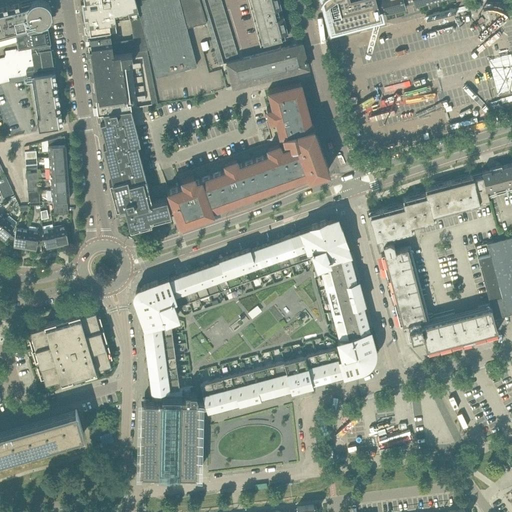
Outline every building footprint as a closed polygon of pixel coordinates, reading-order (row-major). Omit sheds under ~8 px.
[(52,21),(50,4),(44,0),(27,0),(0,7),(0,34),(37,25),(38,26),(45,25),(45,23),(52,21)] [(86,33),(110,30),(108,21),(142,16),(138,0),(84,0),(86,7),(83,7),(86,33)] [(138,0),(142,16),(157,75),(196,65),(186,26),(206,21),(205,17),(204,13),(203,9),(202,5),(200,1),(200,0),(138,0)] [(255,0),(266,40),(285,35),(284,31),(287,30),(283,13),(279,14),(277,6),(281,5),(279,0),(255,0)] [(323,0),(324,3),(323,4),(323,6),(323,7),(323,8),(323,9),(323,10),(323,12),(323,13),(324,15),(325,16),(325,18),(327,19),(328,20),(329,21),(330,25),(333,24),(334,24),(336,25),(337,25),(339,25),(341,25),(342,25),(344,25),(345,24),(347,23),(348,22),(350,22),(351,21),(351,20),(352,19),(359,17),(358,19),(357,20),(357,21),(359,19),(359,17),(380,12),(379,9),(384,8),(385,10),(405,5),(404,1),(409,0),(413,0),(414,2),(423,0),(323,0)] [(212,12),(214,19),(226,15),(224,9),(218,11),(212,12)] [(511,14),(511,9),(503,10),(509,39),(511,37),(511,14)] [(216,25),(222,23),(228,21),(226,15),(214,19),(216,25)] [(217,28),(219,34),(231,31),(229,24),(223,26),(217,28)] [(39,49),(50,47),(50,42),(47,25),(45,25),(38,26),(31,27),(32,28),(29,28),(18,31),(0,36),(0,55),(5,55),(4,49),(16,47),(16,48),(18,48),(38,44),(39,49)] [(97,112),(131,107),(137,106),(136,100),(136,96),(132,68),(131,63),(130,57),(130,52),(120,53),(113,54),(111,42),(110,30),(86,33),(90,58),(97,112)] [(221,41),(227,39),(233,37),(231,31),(219,34),(221,41)] [(222,44),(224,50),(236,46),(234,40),(228,42),(222,44)] [(233,87),(290,72),(308,67),(302,41),(301,41),(301,42),(226,62),(233,87)] [(4,49),(5,55),(0,55),(0,81),(8,79),(9,79),(8,76),(30,73),(36,72),(35,68),(54,65),(51,47),(50,47),(39,49),(38,44),(18,48),(19,51),(16,52),(16,48),(16,47),(4,49)] [(236,46),(224,50),(225,56),(237,53),(236,46)] [(36,72),(30,73),(38,126),(62,123),(60,109),(58,101),(59,101),(57,89),(57,87),(55,81),(56,81),(54,69),(36,72)] [(272,106),(263,109),(271,141),(176,175),(179,184),(167,188),(176,212),(175,212),(175,213),(176,213),(179,222),(213,210),(212,208),(308,174),(308,176),(329,169),(317,135),(316,135),(314,136),(311,126),(313,126),(314,126),(313,124),(312,124),(300,81),(268,89),(272,106)] [(140,142),(131,107),(97,112),(106,144),(103,145),(112,180),(109,181),(119,217),(126,214),(130,229),(151,223),(151,220),(171,215),(166,197),(152,200),(137,143),(140,142)] [(61,135),(52,138),(48,139),(49,156),(66,155),(65,138),(61,138),(61,135)] [(37,157),(36,149),(25,150),(25,158),(37,157)] [(67,166),(66,155),(49,156),(50,167),(67,166)] [(491,305),(492,310),(511,304),(511,162),(482,170),(482,171),(488,195),(511,188),(511,235),(475,245),(491,305)] [(67,177),(67,166),(50,167),(50,178),(67,177)] [(38,179),(38,171),(26,172),(27,180),(38,179)] [(497,331),(492,310),(491,305),(478,308),(478,309),(457,315),(456,315),(456,314),(421,323),(419,318),(426,316),(407,246),(395,249),(393,241),(392,241),(394,237),(396,238),(399,231),(400,231),(403,234),(408,229),(412,228),(410,223),(434,217),(432,212),(489,198),(488,195),(482,171),(466,176),(465,175),(454,178),(454,179),(443,182),(442,181),(431,184),(431,185),(425,186),(426,191),(420,193),(420,192),(409,195),(409,196),(402,198),(404,202),(398,204),(398,203),(387,206),(387,207),(375,210),(375,209),(369,210),(376,238),(381,236),(385,252),(388,256),(383,259),(382,259),(385,271),(386,270),(389,282),(388,283),(391,294),(392,294),(395,305),(394,306),(397,317),(398,317),(400,323),(407,321),(411,337),(423,334),(427,350),(433,348),(434,349),(445,346),(445,345),(456,342),(457,343),(463,341),(463,340),(484,334),(485,335),(491,334),(491,332),(497,331)] [(0,190),(10,186),(6,176),(0,178),(0,190)] [(68,188),(67,177),(50,178),(51,189),(68,188)] [(13,192),(10,186),(0,190),(3,197),(13,192)] [(53,200),(65,199),(67,199),(69,199),(68,188),(51,189),(52,200),(53,200)] [(39,189),(28,190),(28,201),(40,200),(39,189)] [(66,213),(66,205),(54,206),(54,214),(66,213)] [(8,233),(15,225),(6,217),(0,224),(0,235),(3,238),(4,237),(8,233)] [(250,246),(219,258),(219,259),(190,270),(179,274),(169,277),(168,275),(168,276),(159,279),(158,279),(142,285),(140,286),(139,286),(138,286),(137,287),(136,287),(136,288),(135,289),(134,290),(134,291),(134,292),(134,293),(134,294),(134,295),(134,296),(135,299),(141,316),(142,316),(145,325),(144,325),(152,390),(153,390),(153,398),(141,398),(139,471),(160,472),(161,467),(177,467),(176,472),(198,473),(199,407),(206,405),(207,409),(238,401),(239,402),(260,396),(260,395),(291,387),(291,388),(312,382),(312,381),(343,372),(343,371),(353,368),(353,370),(353,371),(354,371),(356,370),(358,370),(360,369),(362,368),(364,368),(365,367),(366,367),(367,366),(368,365),(369,363),(370,363),(371,362),(372,361),(373,359),(373,358),(374,357),(374,356),(374,354),(375,353),(375,352),(375,351),(375,350),(375,349),(374,347),(374,345),(374,343),(373,340),(372,337),(372,338),(370,339),(367,329),(369,328),(362,303),(364,303),(363,297),(360,298),(359,294),(362,293),(360,287),(357,288),(356,284),(359,284),(358,278),(355,278),(348,253),(350,252),(346,242),(347,242),(341,225),(340,225),(339,222),(339,221),(338,221),(338,220),(337,220),(337,219),(336,219),(336,218),(335,218),(334,218),(333,218),(332,218),(331,218),(330,218),(327,219),(327,218),(310,224),(310,225),(300,228),(301,230),(291,234),(291,233),(280,237),(250,248),(250,246)] [(53,223),(42,225),(43,229),(45,239),(46,244),(46,246),(57,244),(54,227),(53,223)] [(28,229),(25,246),(36,248),(36,246),(46,244),(45,239),(37,241),(39,230),(38,230),(38,226),(28,225),(28,229)] [(65,225),(55,227),(54,227),(57,244),(68,241),(65,225)] [(16,227),(15,237),(8,233),(4,237),(14,242),(13,244),(25,246),(28,229),(16,227)] [(97,316),(95,310),(80,315),(79,312),(44,322),(45,325),(30,329),(31,335),(28,336),(41,377),(44,377),(45,382),(60,378),(61,381),(79,376),(96,370),(96,367),(110,363),(109,357),(112,356),(108,345),(102,324),(100,315),(97,316)] [(0,457),(84,433),(83,429),(76,408),(0,430),(0,457)]
